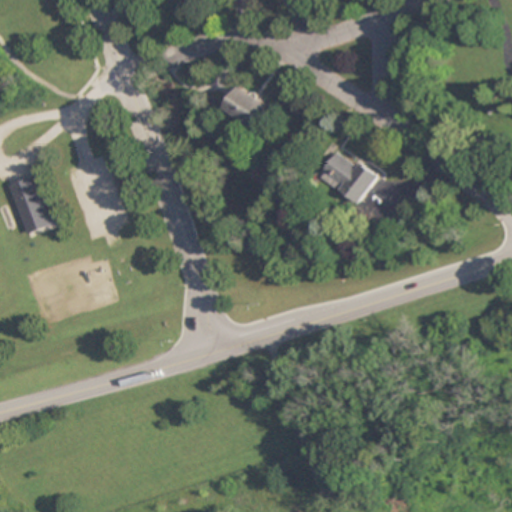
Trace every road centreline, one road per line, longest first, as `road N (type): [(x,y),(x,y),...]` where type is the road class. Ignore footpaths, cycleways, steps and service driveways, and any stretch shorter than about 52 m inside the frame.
road 1 (residential): [(511,214),(273,43),(214,42),(126,75)]
road 2 (secondary): [(375,303),(253,272),(198,232),(169,192)]
road 3 (secondary): [(220,351),(0,411)]
road 4 (residential): [(99,0),(169,192)]
road 5 (residential): [(169,192),(220,351)]
road 6 (residential): [(429,0),(313,43),(273,43)]
road 7 (secondary): [(375,303),(220,351)]
road 8 (secondary): [(511,260),(375,303)]
